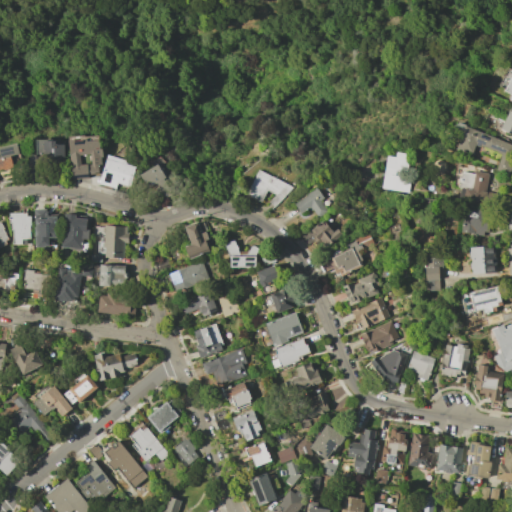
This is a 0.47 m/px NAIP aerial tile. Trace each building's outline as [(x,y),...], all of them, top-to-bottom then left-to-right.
[(511,71),(511,101),(507,99),(509,95),(502,91),(511,71)] [(508,110),(511,111),(511,134),(499,128),(508,110)] [(453,124),(456,125),(457,122),(511,145),(511,165),(508,175),(495,170),(501,155),(479,145),(478,147),(474,145),(470,154),(454,147),(460,134),(451,130),(453,124)] [(83,135),(83,137),(97,135),(99,149),(101,149),(102,157),(100,157),(101,165),(97,165),(98,172),(94,173),(94,174),(87,175),(88,178),(72,180),(67,137),(83,135)] [(34,139),(54,139),(54,144),(63,144),(63,161),(34,161),(34,139)] [(0,146),(15,143),(18,154),(9,156),(12,166),(0,169),(0,146)] [(383,176),(386,156),(394,157),(395,152),(409,154),(406,171),(398,170),(397,178),(408,180),(406,192),(381,188),(383,176)] [(106,154),(125,160),(124,163),(134,166),(129,186),(116,182),(114,188),(98,183),(106,154)] [(157,164),(164,177),(162,178),(171,193),(164,198),(155,182),(147,187),(139,174),(157,164)] [(273,207),(269,205),(275,195),(266,190),(260,202),(244,194),(258,169),(292,187),(273,207)] [(473,170),(488,173),(484,191),(498,195),(495,208),(458,200),(460,188),(469,190),(473,170)] [(306,196),(305,194),(315,187),(322,198),(319,200),(326,211),(317,218),(309,207),(300,213),(294,204),(306,196)] [(463,204),(485,206),(484,216),(489,217),(487,232),(483,231),(482,235),(460,232),(463,204)] [(8,213),(21,212),(21,208),(25,208),(25,216),(29,216),(29,239),(25,239),(25,244),(12,244),(11,230),(10,230),(10,222),(9,222),(8,213)] [(33,209),(45,208),(45,216),(56,216),(56,237),(47,238),(47,247),(34,247),(33,209)] [(64,213),(74,215),(74,218),(85,219),(84,229),(87,230),(86,239),(81,239),(80,249),(60,247),(64,213)] [(322,220),(332,232),(336,228),(341,234),(325,247),(320,240),(316,244),(313,240),(306,245),(300,238),(322,220)] [(196,221),(201,233),(204,231),(207,238),(204,239),(209,251),(188,259),(183,247),(190,244),(183,226),(196,221)] [(0,246),(9,243),(0,223),(0,246)] [(104,226),(127,227),(127,233),(128,233),(128,244),(124,243),(124,259),(113,259),(105,258),(105,249),(102,249),(104,235),(102,233),(102,229),(104,227),(104,226)] [(329,259),(328,257),(355,244),(352,238),(366,231),(372,243),(357,250),(361,260),(358,262),(360,266),(340,275),(338,271),(335,273),(332,268),(323,272),(319,263),(329,259)] [(233,239),(239,256),(244,256),(251,244),(258,249),(253,256),(254,256),(254,268),(229,267),(229,259),(223,243),(233,239)] [(425,280),(423,254),(429,253),(429,246),(438,246),(439,252),(440,252),(441,268),(437,268),(438,291),(424,291),(423,280),(425,280)] [(469,247),(492,246),(493,264),(492,264),(493,272),(470,274),(469,247)] [(168,273),(200,261),(207,279),(175,291),(168,273)] [(57,268),(71,270),(70,272),(79,273),(81,264),(91,266),(90,276),(79,275),(76,298),(72,297),(71,301),(53,299),(57,268)] [(98,264),(123,265),(123,285),(112,284),(112,286),(98,285),(98,264)] [(256,272),(273,265),(278,277),(266,282),(266,284),(261,286),(260,284),(258,284),(256,278),(258,277),(256,272)] [(0,268),(16,272),(12,291),(0,289),(0,268)] [(23,269),(32,270),(32,272),(50,275),(46,299),(30,297),(31,290),(23,288),(24,280),(22,280),(23,269)] [(352,281),(353,284),(358,282),(356,279),(372,272),(377,283),(373,285),(377,293),(366,298),(364,295),(357,298),(358,301),(349,305),(341,286),(352,281)] [(496,286),(501,305),(494,306),(495,310),(482,313),(481,309),(473,311),(468,293),(496,286)] [(269,294),(285,287),(286,292),(291,290),(295,300),(293,301),(295,305),(276,312),(269,294)] [(195,297),(194,295),(208,290),(216,310),(202,316),(200,312),(188,317),(187,313),(183,315),(179,303),(195,297)] [(98,295),(105,296),(105,292),(130,295),(129,306),(133,307),(132,318),(118,316),(118,315),(96,312),(98,295)] [(379,297),(388,316),(362,328),(359,321),(355,323),(349,311),(379,297)] [(294,312),(301,332),(286,338),(287,340),(272,346),(263,324),(294,312)] [(366,333),(365,331),(389,321),(397,337),(389,340),(391,343),(372,351),(371,349),(366,351),(360,335),(366,333)] [(501,324),(503,330),(506,329),(505,326),(511,322),(511,358),(511,359),(511,361),(511,367),(504,371),(496,365),(492,356),(500,352),(490,329),(501,324)] [(214,323),(221,343),(218,344),(220,349),(198,357),(194,345),(197,344),(192,331),(214,323)] [(289,343),(301,338),(303,344),(305,344),(308,352),(297,357),(298,360),(280,367),(273,348),(289,343)] [(19,343),(25,355),(34,351),(40,364),(21,374),(8,349),(19,343)] [(444,345),(455,347),(456,344),(466,345),(465,349),(468,349),(463,376),(454,374),(453,376),(449,376),(449,377),(439,375),(444,345)] [(240,349),(245,363),(240,364),(245,375),(216,386),(211,372),(205,374),(201,363),(240,349)] [(392,350),(406,354),(396,383),(381,378),(368,362),(375,356),(377,359),(384,354),(392,350)] [(412,351),(433,358),(428,372),(430,372),(429,374),(428,374),(426,380),(423,379),(422,381),(417,380),(418,377),(415,376),(417,373),(405,369),(412,351)] [(102,352),(104,357),(118,354),(122,372),(117,373),(118,376),(97,380),(91,354),(102,352)] [(133,353),(136,365),(124,367),(122,355),(133,353)] [(298,376),(294,368),(308,362),(312,369),(314,368),(319,381),(295,391),(290,379),(298,376)] [(477,364),(486,365),(485,371),(502,373),(498,401),(488,399),(488,397),(483,396),(483,393),(478,392),(478,389),(473,388),(477,364)] [(74,384),(72,381),(82,373),(84,376),(86,374),(96,387),(78,402),(76,399),(70,403),(62,393),(74,384)] [(399,380),(405,383),(401,394),(395,391),(399,380)] [(228,388),(227,386),(230,385),(230,386),(242,382),(245,390),(246,389),(249,398),(247,399),(249,404),(235,409),(232,402),(229,403),(227,399),(224,400),(220,391),(228,388)] [(32,401),(53,385),(70,408),(60,416),(53,407),(42,415),(32,401)] [(503,407),(511,406),(511,389),(504,389),(503,407)] [(305,415),(303,408),(316,403),(314,396),(324,392),(328,402),(325,403),(327,410),(307,418),(309,424),(300,428),(297,418),(305,415)] [(20,411),(12,401),(19,395),(42,424),(41,425),(51,437),(45,442),(35,430),(34,431),(30,426),(25,429),(30,435),(23,440),(7,420),(20,411)] [(152,412),(150,409),(154,405),(157,408),(165,401),(177,416),(166,424),(168,426),(159,433),(146,417),(152,412)] [(251,410),(255,421),(257,421),(260,429),(256,431),(257,435),(254,436),(255,437),(245,440),(244,438),(241,440),(237,429),(236,430),(231,418),(251,410)] [(134,431),(132,428),(140,421),(167,454),(159,460),(154,453),(143,461),(130,445),(133,442),(128,435),(134,431)] [(309,448),(314,439),(313,438),(317,432),(319,433),(325,424),(343,437),(338,445),(337,445),(333,450),(331,449),(325,459),(309,448)] [(348,441),(357,443),(359,433),(363,434),(364,428),(374,429),(372,439),(376,439),(371,469),(368,469),(367,474),(356,472),(357,466),(352,465),(353,457),(346,456),(348,441)] [(382,446),(386,447),(390,428),(398,429),(397,432),(403,433),(402,439),(406,439),(401,464),(379,460),(382,446)] [(411,433),(428,435),(425,453),(431,454),(428,469),(406,465),(411,433)] [(311,454),(305,461),(300,458),(295,445),(304,437),(310,443),(308,446),(311,454)] [(185,438),(194,449),(192,450),(197,456),(186,465),(173,448),(185,438)] [(262,440),(270,460),(254,467),(250,456),(247,457),(243,448),(262,440)] [(0,441),(9,450),(8,451),(18,461),(5,475),(0,470),(0,441)] [(117,441),(145,476),(131,487),(115,467),(112,470),(106,462),(109,459),(103,452),(117,441)] [(465,450),(467,450),(469,441),(483,443),(483,445),(489,446),(487,461),(490,462),(488,478),(463,474),(465,465),(467,465),(468,456),(464,455),(465,450)] [(438,444),(461,447),(457,473),(434,469),(438,444)] [(92,445),(94,447),(96,445),(100,450),(98,452),(101,455),(95,460),(86,450),(92,445)] [(290,446),(300,471),(289,475),(283,461),(279,463),(274,452),(290,446)] [(496,465),(502,465),(505,448),(511,448),(511,482),(494,480),(496,465)] [(87,472),(83,467),(92,460),(114,487),(102,497),(100,495),(92,502),(87,496),(85,498),(80,491),(81,490),(74,482),(87,472)] [(324,460),(335,465),(330,476),(319,471),(324,460)] [(146,461),(151,468),(145,473),(140,466),(146,461)] [(375,469),(386,470),(385,475),(387,475),(386,479),(384,479),(384,485),(373,484),(375,469)] [(264,472),(274,499),(257,506),(247,478),(264,472)] [(57,482),(58,484),(65,479),(92,511),(74,511),(73,509),(69,511),(56,511),(42,494),(57,482)] [(452,482),(459,483),(457,495),(450,494),(452,482)] [(480,487),(487,488),(486,501),(478,500),(480,487)] [(490,488),(497,489),(495,502),(488,501),(490,488)] [(269,511),(287,489),(294,494),(296,490),(302,495),(299,499),(303,501),(295,511),(296,511),(269,511)] [(421,511),(424,493),(433,494),(430,511),(421,511)] [(339,511),(343,495),(360,498),(359,502),(363,502),(361,511),(339,511)] [(175,511),(161,511),(163,511),(167,496),(179,501),(175,511)] [(38,501),(46,511),(48,511),(50,511),(31,511),(29,509),(38,501)] [(306,511),(308,501),(316,502),(315,507),(329,509),(328,511),(306,511)] [(370,511),(372,503),(382,505),(382,508),(394,510),(393,511),(370,511)]
